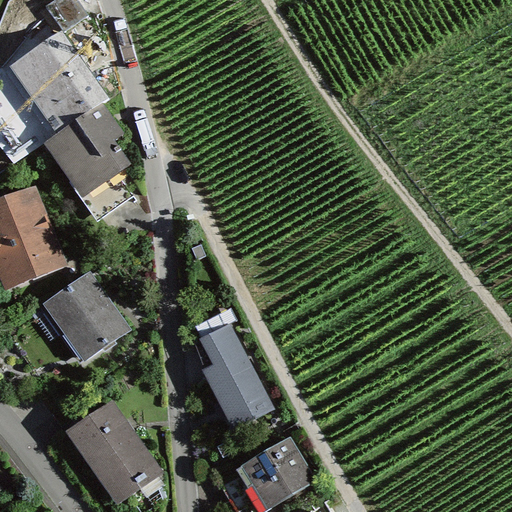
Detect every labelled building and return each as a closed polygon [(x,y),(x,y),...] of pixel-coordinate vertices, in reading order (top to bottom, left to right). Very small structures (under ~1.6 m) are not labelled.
[(55,0),(46,7),(61,34),(87,16),(76,0),(55,0)] [(61,34),(11,69),(57,135),(95,109),(110,99),(96,79),(93,81),(61,34)] [(57,135),(50,140),(86,190),(111,172),(122,164),(116,156),(121,152),(119,149),(113,152),(109,145),(117,140),(95,109),(57,135)] [(111,172),(86,190),(102,214),(128,195),(111,172)] [(0,256),(8,275),(28,267),(31,273),(52,264),(51,260),(44,243),(53,239),(54,239),(39,204),(34,206),(29,194),(0,206),(0,256)] [(60,256),(53,239),(44,243),(51,260),(60,256)] [(48,304),(87,360),(129,331),(90,275),(48,304)] [(216,368),(243,354),(229,327),(202,341),(216,368)] [(206,374),(235,429),(273,410),(243,354),(216,368),(206,374)] [(36,390),(53,415),(77,398),(60,374),(36,390)] [(77,398),(53,415),(62,427),(86,411),(77,398)] [(111,405),(69,430),(89,462),(94,459),(115,494),(132,483),(133,485),(142,479),(141,478),(149,473),(130,442),(133,440),(111,405)] [(248,453),(222,469),(248,511),(266,511),(312,484),(302,467),(307,464),(301,454),(299,456),(289,439),(253,461),(248,453)] [(0,491),(10,484),(0,469),(0,491)]
